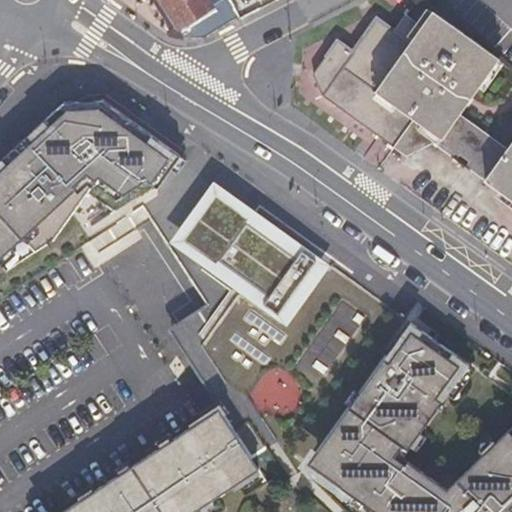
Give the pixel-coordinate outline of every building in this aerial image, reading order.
[(200,38),(237,16),(229,0),(157,0),(178,30),(180,29),(187,38),(200,38)] [(495,63),(430,16),(418,30),(402,19),(390,35),(376,24),(352,56),(337,45),(312,80),(321,99),(406,162),(430,150),(511,209),(511,144),(502,158),(453,122),(495,63)] [(110,95),(71,91),(0,153),(0,274),(13,267),(5,254),(29,234),(41,248),(61,234),(97,177),(122,192),(152,173),(165,180),(188,149),(110,95)] [(333,264),(216,179),(206,193),(171,243),(289,328),(333,264)] [(289,336),(233,297),(203,346),(277,437),(378,301),(336,270),(289,336)] [(476,359),(417,317),(324,446),(336,454),(328,466),(390,511),(510,511),(511,427),(453,485),(408,453),(476,359)] [(184,511),(257,464),(217,403),(54,511),(184,511)]
